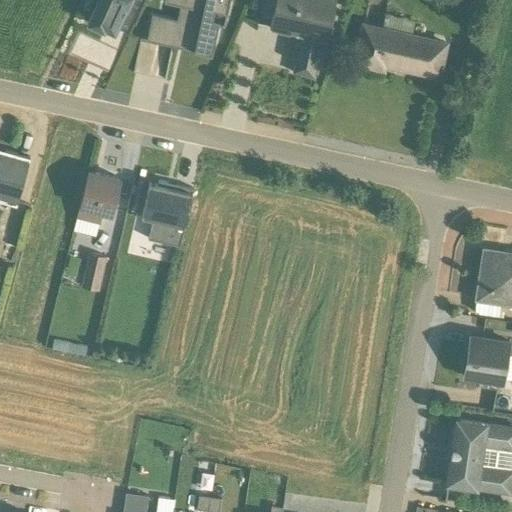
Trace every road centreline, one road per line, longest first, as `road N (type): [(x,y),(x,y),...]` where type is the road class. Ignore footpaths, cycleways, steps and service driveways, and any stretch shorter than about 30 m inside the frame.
road 1 (residential): [(0,94),(442,190)]
road 2 (residential): [(392,511),(442,190)]
